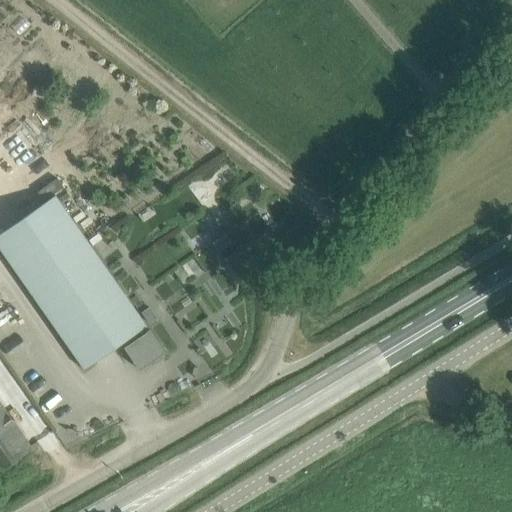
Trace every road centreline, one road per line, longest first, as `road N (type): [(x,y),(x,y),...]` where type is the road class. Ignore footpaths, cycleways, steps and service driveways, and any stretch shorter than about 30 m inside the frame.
road 1 (unclassified): [(511,33),(310,268),(288,303),(266,373),(33,511)]
road 2 (primary): [(123,511),(511,277)]
road 3 (unclassified): [(413,385),(213,511)]
